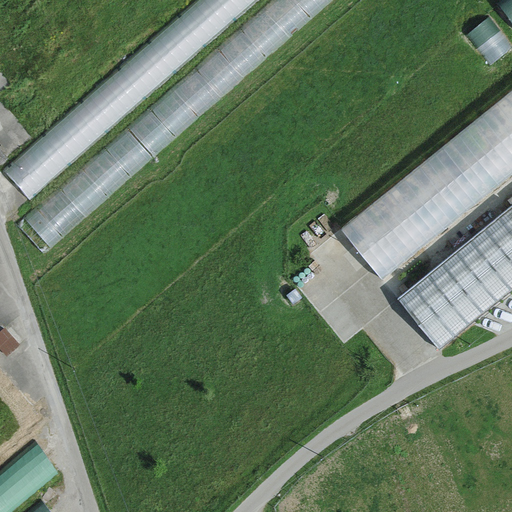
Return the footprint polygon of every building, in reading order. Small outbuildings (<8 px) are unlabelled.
[(45,0),(0,40),(0,67),(10,79),(99,0),(45,0)] [(118,0),(4,101),(27,127),(171,0),(118,0)] [(199,0),(6,170),(32,199),(257,0),(199,0)] [(274,0),(21,223),(47,253),(334,0),(274,0)] [(489,61),(511,49),(511,47),(496,17),(472,29),(489,61)] [(511,91),(343,228),(385,279),(511,175),(511,91)] [(511,202),(398,295),(440,346),(511,287),(511,202)] [(14,384),(0,395),(0,445),(39,413),(14,384)] [(41,438),(0,473),(0,511),(8,511),(64,465),(41,438)] [(59,511),(47,498),(30,511),(59,511)]
